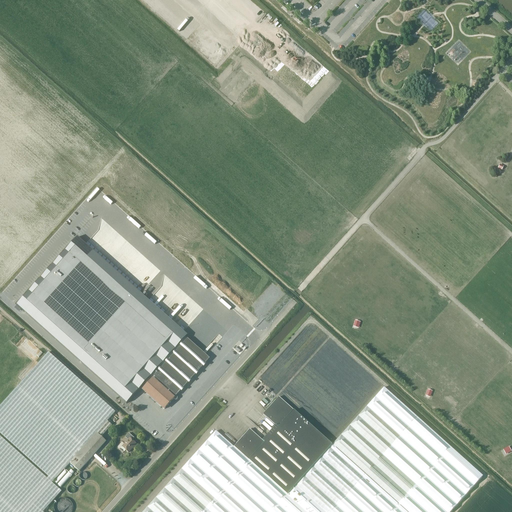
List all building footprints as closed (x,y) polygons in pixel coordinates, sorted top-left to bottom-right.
[(150,377),(152,379),(154,377),(154,376),(188,339),(186,337),(187,336),(140,293),(81,241),(77,237),(65,251),(16,306),(126,404),(150,377)] [(200,258),(197,263),(208,269),(211,263),(200,258)] [(218,278),(222,273),(217,270),(214,274),(218,278)] [(158,384),(152,379),(142,390),(164,409),(174,399),(175,400),(176,400),(177,400),(178,399),(178,398),(177,397),(176,396),(210,359),(188,339),(154,376),(154,377),(160,382),(158,384)] [(49,352),(46,355),(0,406),(0,432),(54,481),(70,463),(107,422),(115,413),(49,352)] [(207,376),(185,401),(190,405),(212,380),(207,376)] [(384,387),(332,445),(287,495),(234,447),(216,431),(143,511),(450,511),(483,476),(384,387)] [(332,445),(279,397),(263,415),(276,426),(262,441),(250,429),(234,447),(287,495),(332,445)] [(107,422),(70,463),(79,472),(106,442),(102,437),(112,426),(107,422)] [(134,448),(137,445),(132,441),(134,438),(129,433),(125,437),(128,440),(122,447),(128,453),(133,447),(134,448)] [(52,483),(47,478),(0,436),(0,511),(43,511),(61,492),(52,483)] [(54,481),(57,484),(67,473),(64,470),(54,481)]
